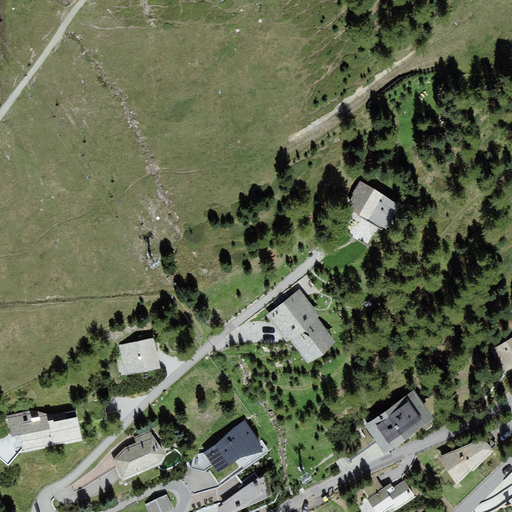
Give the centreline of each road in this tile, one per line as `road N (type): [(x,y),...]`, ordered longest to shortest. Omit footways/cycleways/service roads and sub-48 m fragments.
road 1 (residential): [(46,511),(47,495),(146,401),(314,259)]
road 2 (residential): [(511,398),(282,511)]
road 3 (track): [(0,116),(83,0)]
